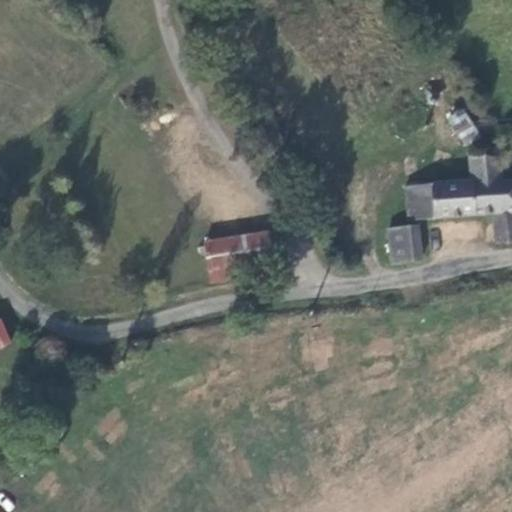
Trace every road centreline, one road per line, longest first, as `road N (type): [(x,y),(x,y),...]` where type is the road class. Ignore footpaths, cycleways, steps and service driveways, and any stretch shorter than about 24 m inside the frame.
road 1 (unclassified): [(511,264),(196,310),(111,336),(60,330),(0,284)]
road 2 (track): [(332,293),(167,62),(157,0)]
